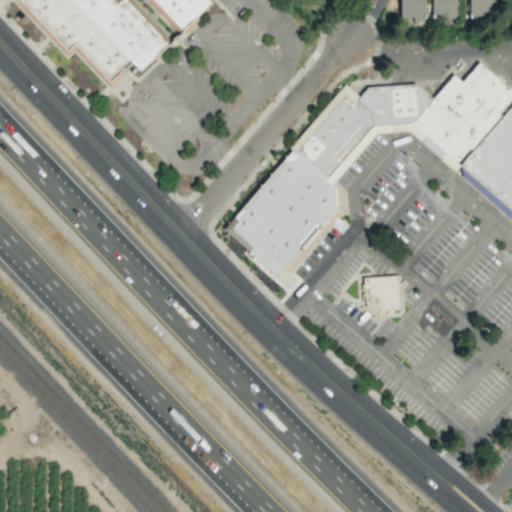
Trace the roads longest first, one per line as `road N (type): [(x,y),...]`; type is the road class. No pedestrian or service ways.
road 1 (secondary): [(459,511),(328,391),(0,45)]
road 2 (motorway): [(355,511),(0,160)]
road 3 (motorway): [(0,242),(272,511)]
road 4 (residential): [(350,48),(178,228)]
